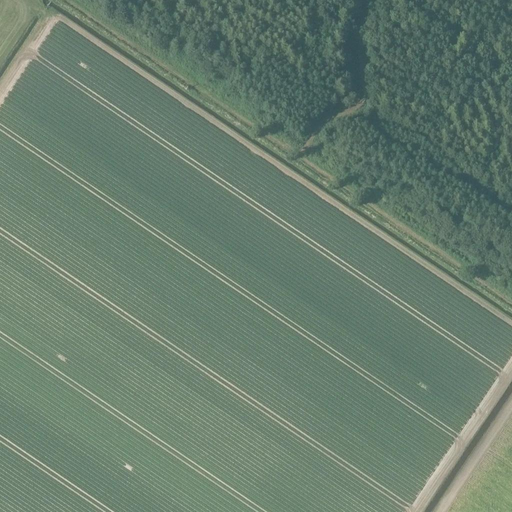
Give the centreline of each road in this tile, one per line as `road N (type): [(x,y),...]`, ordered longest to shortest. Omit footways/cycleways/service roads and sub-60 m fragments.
road 1 (track): [(60,0),(511,302)]
road 2 (track): [(368,0),(363,101),(324,128),(305,161)]
